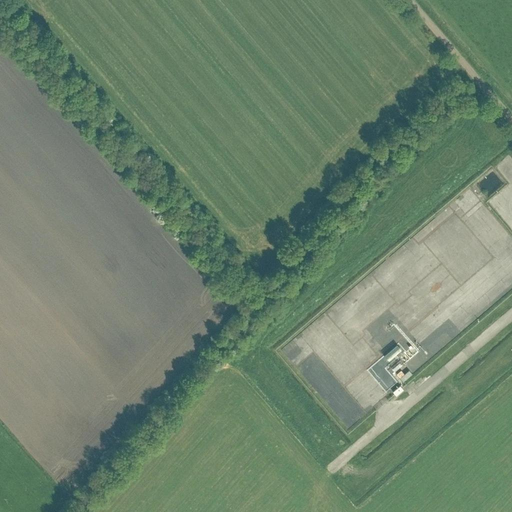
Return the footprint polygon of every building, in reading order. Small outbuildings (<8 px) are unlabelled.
[(504,213),(499,218),(507,226),(511,222),(504,213)] [(471,287),(478,280),(464,265),(457,272),(471,287)] [(408,339),(375,367),(393,387),(406,376),(395,364),(402,358),(400,355),(412,344),(408,339)] [(415,357),(422,366),(434,358),(427,349),(415,357)] [(420,368),(412,362),(404,372),(412,378),(420,368)] [(404,391),(415,383),(411,378),(401,387),(404,391)] [(377,405),(384,400),(381,395),(374,400),(377,405)]
